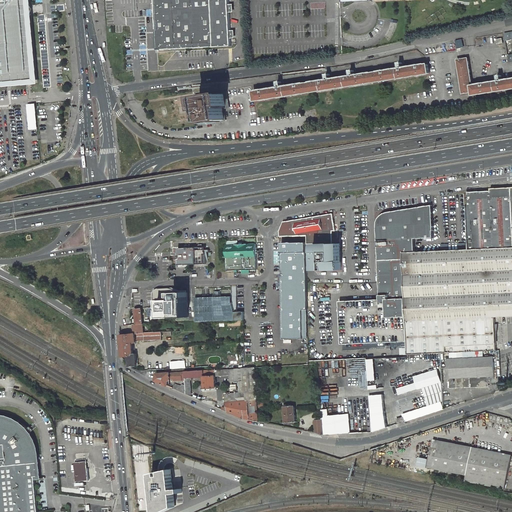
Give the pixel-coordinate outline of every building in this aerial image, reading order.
[(0,0),(0,83),(26,81),(27,82),(30,81),(32,78),(34,76),(34,73),(33,73),(27,0),(0,0)] [(214,47),(211,0),(155,0),(158,50),(214,47)] [(228,0),(211,0),(214,47),(231,46),(230,38),(235,38),(234,30),(230,30),(230,12),(234,12),(233,4),(229,4),(228,0)] [(511,32),(503,34),(505,41),(511,39),(511,32)] [(455,41),(457,48),(464,46),(462,39),(455,41)] [(467,58),(457,60),(461,92),(472,91),(471,86),(467,58)] [(254,92),(256,102),(429,74),(427,65),(403,68),(402,62),(399,63),(399,69),(355,76),(354,70),(351,71),(352,77),(331,80),(330,74),(327,75),(328,80),(282,88),(281,82),(278,83),(279,88),(254,92)] [(501,75),(497,76),(498,81),(471,86),(472,91),(472,95),(511,88),(511,79),(502,81),(501,75)] [(204,98),(200,98),(202,111),(205,110),(207,124),(226,121),(224,107),(226,107),(225,95),(217,96),(217,98),(209,99),(208,97),(204,98)] [(37,103),(27,104),(29,130),(38,129),(37,103)] [(511,187),(490,188),(491,191),(468,192),(470,249),(511,247),(511,187)] [(433,237),(432,204),(390,212),(386,213),(382,215),(379,218),(377,222),(377,226),(380,299),(340,301),(341,344),(408,341),(404,252),(415,251),(414,239),(433,237)] [(280,231),(280,236),(307,235),(307,242),(307,243),(314,243),(333,243),(332,231),(335,231),(332,214),(283,222),(280,231)] [(303,309),(308,309),(307,254),(307,243),(307,242),(282,242),(283,338),(303,338),(303,309)] [(333,243),(314,243),(314,254),(315,270),(341,269),(340,243),(333,243)] [(256,244),(226,245),(227,270),(257,269),(256,244)] [(206,247),(178,248),(179,265),(206,264),(206,247)] [(511,247),(470,249),(415,251),(404,252),(408,341),(409,354),(446,353),(496,350),(494,317),(511,315),(511,247)] [(170,288),(157,288),(156,289),(154,292),(154,294),(155,306),(150,307),(155,311),(155,307),(159,307),(160,315),(162,314),(162,317),(189,316),(188,292),(178,292),(178,290),(170,288)] [(196,298),(197,322),(235,320),(235,312),(235,296),(222,297),(215,297),(196,298)] [(244,320),(244,296),(235,296),(235,312),(235,320),(244,320)] [(143,334),(142,324),(136,325),(136,326),(134,326),(135,335),(143,334)] [(162,341),(162,333),(143,334),(135,335),(136,343),(162,341)] [(133,344),(132,335),(121,335),(123,357),(129,357),(129,361),(131,360),(131,366),(138,366),(137,354),(134,355),(133,344)] [(494,357),(448,359),(448,369),(451,369),(451,379),(449,379),(449,388),(488,386),(488,379),(488,377),(495,376),(494,357)] [(377,380),(375,358),(367,359),(368,381),(377,380)] [(170,361),(171,369),(186,368),(186,360),(170,361)] [(227,411),(245,418),(261,421),(259,399),(258,399),(256,368),(231,370),(231,375),(232,382),(240,382),(240,384),(238,384),(238,387),(240,386),(241,393),(226,394),(227,411)] [(438,369),(414,375),(416,383),(397,388),(399,395),(423,389),(427,406),(446,401),(438,369)] [(204,370),(186,372),(186,375),(186,378),(191,377),(191,380),(193,380),(193,377),(196,377),(205,377),(204,370)] [(157,380),(156,381),(158,381),(168,386),(171,375),(171,373),(171,372),(158,373),(157,380)] [(216,376),(205,377),(205,380),(203,381),(204,383),(205,383),(206,389),(217,388),(216,376)] [(187,389),(175,384),(174,387),(187,393),(187,389)] [(380,408),(379,394),(369,395),(370,409),(380,408)] [(440,404),(406,415),(402,416),(403,419),(396,421),(397,425),(442,410),(440,404)] [(296,406),(286,407),(287,422),(297,421),(296,406)] [(385,415),(384,408),(380,408),(370,409),(370,418),(385,415)] [(349,413),(323,415),(323,418),(325,433),(351,432),(349,413)] [(386,428),(385,415),(370,418),(371,427),(371,431),(372,431),(374,431),(375,432),(376,431),(376,430),(378,430),(378,431),(386,428)] [(0,416),(0,511),(38,511),(37,495),(35,477),(38,476),(36,454),(36,449),(34,445),(32,439),(28,433),(23,427),(16,422),(9,419),(1,417),(0,416)] [(323,418),(316,419),(317,432),(324,434),(325,434),(325,433),(323,418)] [(435,443),(511,459),(511,454),(436,439),(435,443)] [(430,468),(469,476),(467,481),(506,489),(511,462),(511,459),(435,443),(430,468)] [(142,466),(141,452),(134,452),(134,467),(142,466)] [(88,461),(77,462),(79,482),(90,480),(88,461)] [(176,470),(153,474),(156,511),(168,511),(179,507),(178,494),(185,494),(185,489),(178,490),(176,470)]
